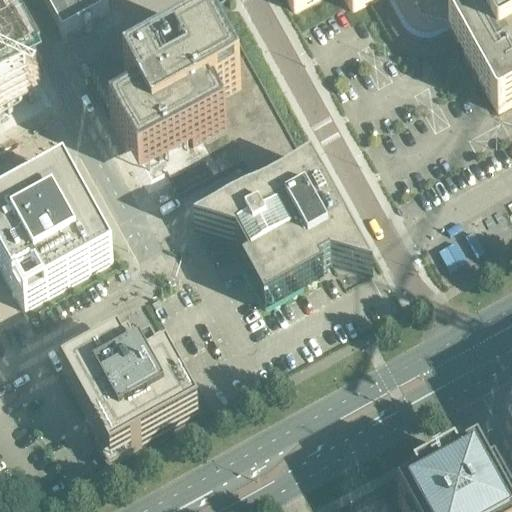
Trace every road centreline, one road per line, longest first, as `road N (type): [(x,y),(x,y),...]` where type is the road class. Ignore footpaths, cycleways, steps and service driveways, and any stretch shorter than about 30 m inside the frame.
road 1 (unclassified): [(252,0),(390,252),(449,337)]
road 2 (secondary): [(449,337),(144,511)]
road 3 (unclassified): [(152,258),(10,0)]
road 4 (secondary): [(243,511),(475,384)]
